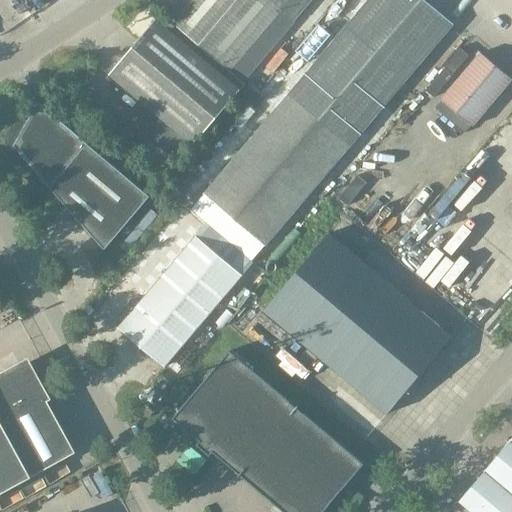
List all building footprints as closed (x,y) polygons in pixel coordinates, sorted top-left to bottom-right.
[(187,0),(164,28),(230,73),(280,12),(293,23),(312,0),(187,0)] [(418,0),(355,0),(193,193),(269,257),(458,34),(418,0)] [(156,22),(109,76),(192,146),(236,90),(164,28),(156,22)] [(473,129),(511,82),(481,56),(441,102),(473,129)] [(23,169),(34,178),(35,176),(43,179),(42,183),(49,189),(50,188),(103,251),(149,197),(38,104),(24,125),(22,124),(14,139),(12,144),(11,149),(12,153),(14,157),(17,163),(23,169)] [(440,251),(459,225),(449,218),(430,244),(440,251)] [(195,236),(117,329),(164,368),(242,276),(195,236)] [(452,339),(329,236),(264,313),(387,416),(452,339)] [(283,511),(324,511),(336,499),(364,465),(298,409),(299,407),(298,407),(297,408),(230,352),(173,419),(200,442),(197,446),(210,457),(213,453),(240,476),(238,477),(239,478),(241,476),(283,511)] [(46,397),(31,369),(28,364),(0,379),(0,496),(77,454),(49,403),(52,401),(49,395),(46,397)] [(432,424),(445,405),(435,398),(404,443),(411,447),(428,421),(432,424)] [(511,511),(511,439),(459,503),(469,511),(511,511)] [(89,463),(101,480),(113,473),(101,455),(89,463)]
